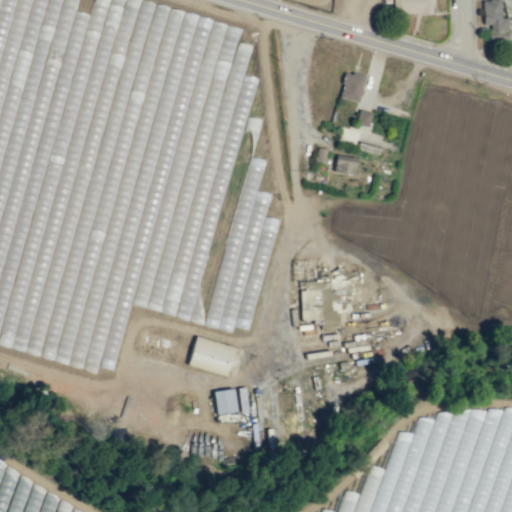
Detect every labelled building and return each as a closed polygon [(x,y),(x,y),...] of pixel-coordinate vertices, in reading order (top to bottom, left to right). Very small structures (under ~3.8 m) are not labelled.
[(391,0),(391,13),(432,13),(431,0),(391,0)] [(506,17),(499,17),(498,0),(481,0),(481,24),(487,24),(487,40),(506,40),(506,17)] [(356,101),(362,76),(343,71),(337,97),(356,101)] [(367,126),(370,112),(357,110),(354,123),(367,126)] [(324,162),(326,149),(315,148),(314,161),(324,162)] [(355,158),(334,154),(331,171),(352,175),(355,158)] [(231,346),(194,335),(185,364),(222,375),(231,346)] [(213,413),(233,412),(231,388),(210,390),(213,413)] [(421,510),(388,468),(380,466),(322,511),(429,511),(431,500),(421,510)]
